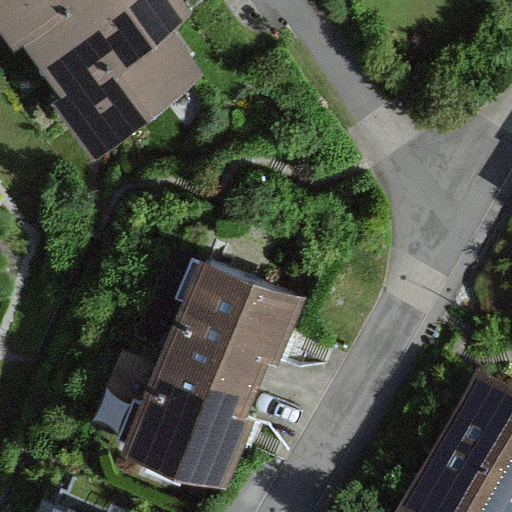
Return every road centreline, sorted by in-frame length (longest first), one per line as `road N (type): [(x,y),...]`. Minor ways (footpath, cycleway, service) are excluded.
road 1 (residential): [(451,218),(285,511)]
road 2 (residential): [(451,218),(282,0)]
